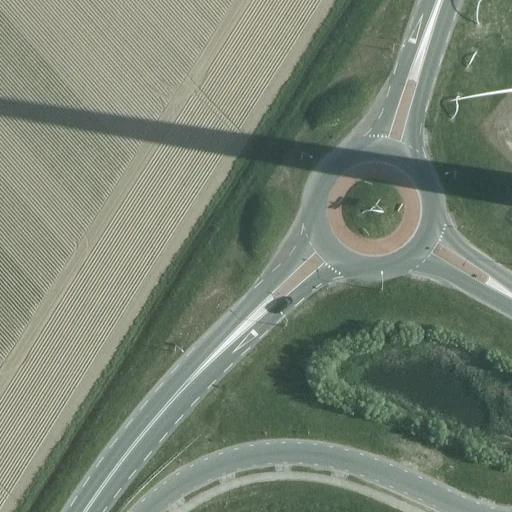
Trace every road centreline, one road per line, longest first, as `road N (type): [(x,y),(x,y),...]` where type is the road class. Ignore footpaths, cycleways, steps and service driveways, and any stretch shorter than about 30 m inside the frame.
road 1 (unclassified): [(147,511),(173,486),(276,451),(348,460),(462,511)]
road 2 (trunk): [(199,375),(329,252)]
road 3 (trunk): [(199,375),(87,511)]
road 4 (trunk): [(391,147),(351,150),(320,176),(312,216),(329,252)]
road 5 (trunk): [(440,0),(391,147)]
road 6 (trunk): [(424,247),(438,209),(434,188),(425,170),(391,147)]
